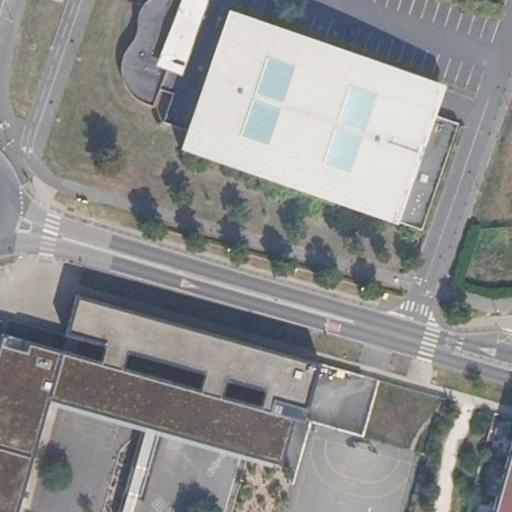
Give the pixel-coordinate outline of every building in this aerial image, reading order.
[(145,0),(141,4),(137,12),(136,18),(135,30),(133,37),(129,44),(125,48),(120,63),(120,76),(123,86),(128,93),(135,100),(141,104),(152,108),(158,90),(170,94),(162,123),(185,130),(179,148),(232,165),(421,231),(457,124),(432,115),(440,88),(316,44),(247,22),(254,2),(256,2),(257,0),(145,0)] [(0,511),(19,511),(68,338),(217,380),(213,395),(237,401),(241,386),(274,396),(271,406),(264,404),(255,434),(288,444),(295,420),(305,423),(321,366),(77,297),(62,354),(39,348),(35,347),(31,347),(27,348),(1,359),(0,359),(0,511)] [(2,334),(0,340),(0,359),(1,359),(27,348),(31,347),(35,347),(39,348),(62,354),(63,351),(2,334)] [(213,395),(65,352),(51,402),(143,428),(157,379),(177,384),(163,433),(281,467),(288,444),(255,434),(263,408),(237,401),(213,395)] [(177,384),(157,379),(123,497),(143,502),(177,384)] [(511,511),(511,440),(491,511),(511,511)]
